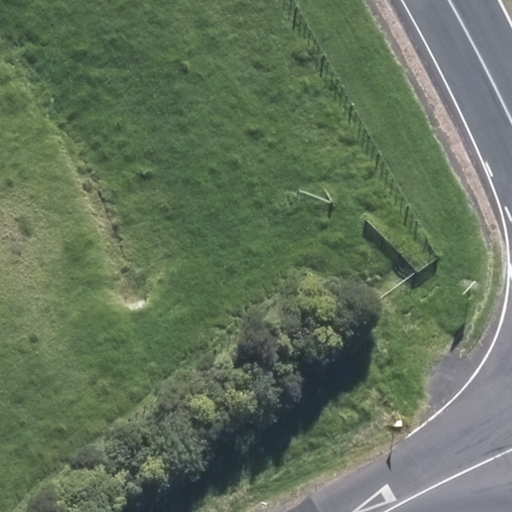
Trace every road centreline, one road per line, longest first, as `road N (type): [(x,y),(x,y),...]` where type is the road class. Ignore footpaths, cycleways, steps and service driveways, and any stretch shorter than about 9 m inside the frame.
road 1 (tertiary): [(511,128),(448,0)]
road 2 (unclassified): [(386,511),(511,451)]
